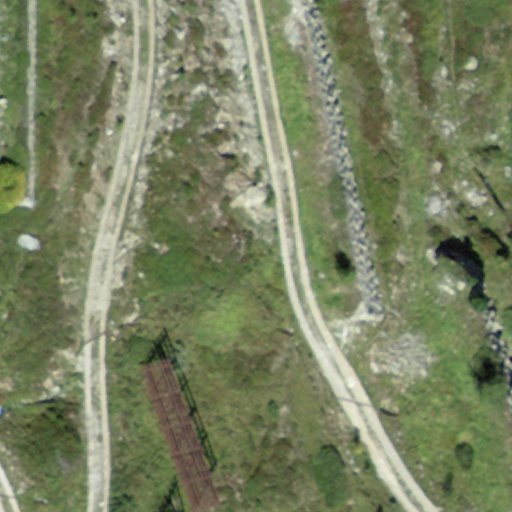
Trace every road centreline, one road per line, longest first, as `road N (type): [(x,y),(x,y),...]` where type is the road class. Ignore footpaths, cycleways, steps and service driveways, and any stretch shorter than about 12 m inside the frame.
road 1 (track): [(423,511),(388,470),(332,365),(276,197),(239,0)]
road 2 (track): [(122,0),(88,321),(79,511)]
